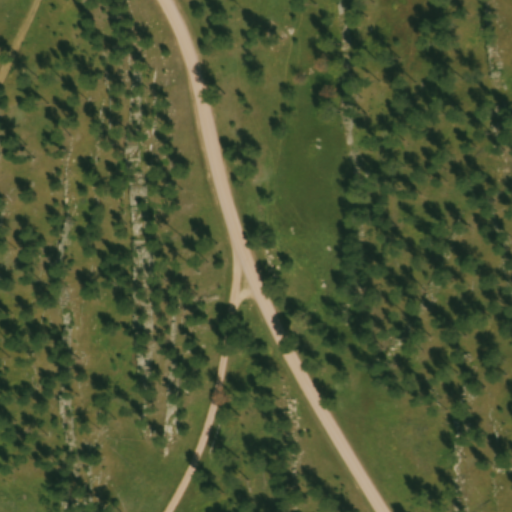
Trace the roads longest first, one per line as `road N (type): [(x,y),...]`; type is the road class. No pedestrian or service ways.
road 1 (residential): [(377,511),(289,370),(231,241)]
road 2 (residential): [(155,511),(186,463),(217,372),(231,241)]
road 3 (residential): [(231,241),(185,46),(161,0)]
